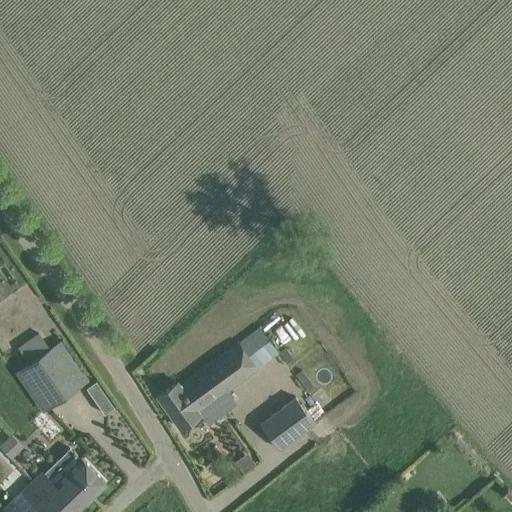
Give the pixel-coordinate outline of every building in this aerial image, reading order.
[(38,331),(17,346),(28,362),(49,347),(38,331)] [(177,381),(157,395),(181,427),(200,414),(198,410),(259,365),(241,339),(179,384),(177,381)] [(24,365),(51,405),(79,385),(52,346),(49,347),(28,362),(24,365)] [(96,380),(86,387),(104,413),(113,406),(96,380)] [(312,394),(326,414),(337,406),(323,386),(312,394)] [(295,395),(259,422),(280,449),(315,423),(295,395)] [(43,470),(4,507),(9,511),(74,511),(106,482),(81,456),(54,482),(43,470)]
